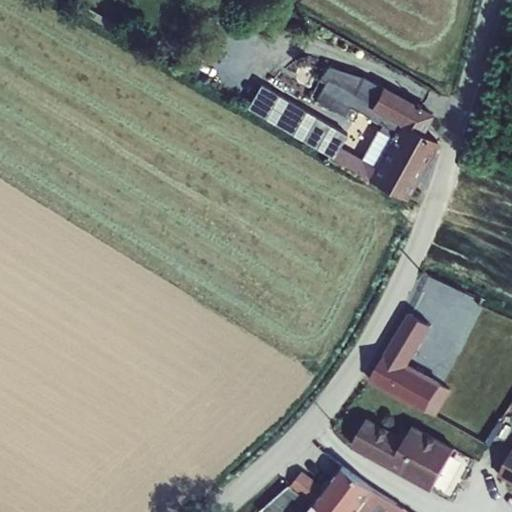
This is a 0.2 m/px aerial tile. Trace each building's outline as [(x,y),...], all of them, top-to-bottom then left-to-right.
[(394,131),(398,124),(370,108),(382,86),(363,76),(328,66),(317,79),(302,108),(286,100),(285,101),(260,85),(246,107),(369,179),(391,136),(374,128),(359,156),(339,145),(352,119),(357,110),(394,131)] [(406,199),(437,142),(422,134),(432,113),(382,86),(370,108),(398,124),(394,131),(391,136),(369,179),(406,199)] [(440,414),(455,384),(411,362),(432,320),(403,306),(367,378),(440,414)] [(411,419),(404,432),(367,412),(350,442),(430,486),(453,442),(411,419)] [(511,444),(498,470),(511,477),(511,444)] [(404,511),(408,506),(335,461),(303,511),(404,511)]
